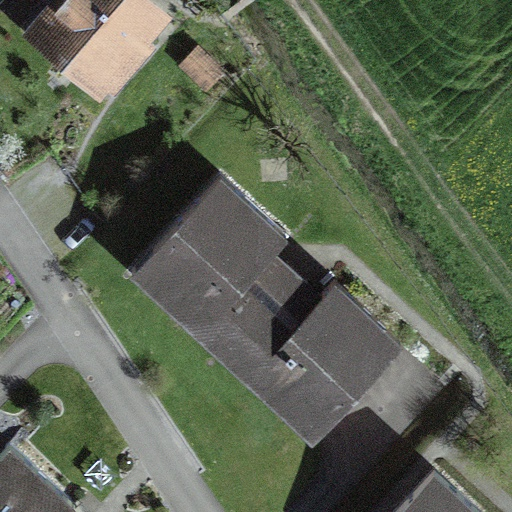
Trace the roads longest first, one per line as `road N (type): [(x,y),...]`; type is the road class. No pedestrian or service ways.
road 1 (track): [(511,295),(294,0)]
road 2 (residential): [(0,221),(195,511)]
